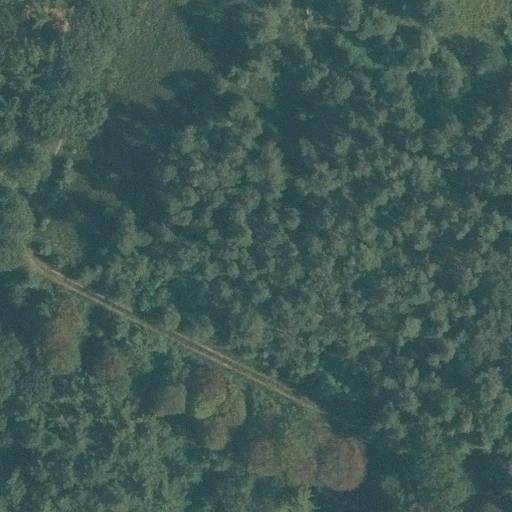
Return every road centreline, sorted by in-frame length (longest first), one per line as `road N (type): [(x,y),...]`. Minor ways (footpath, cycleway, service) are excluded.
road 1 (track): [(10,235),(208,349),(511,503)]
road 2 (track): [(10,235),(110,0)]
